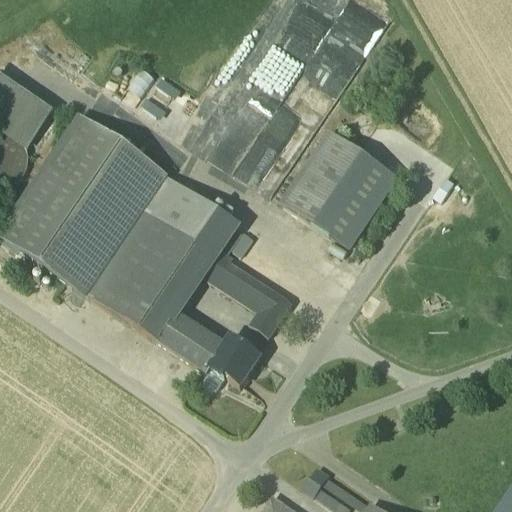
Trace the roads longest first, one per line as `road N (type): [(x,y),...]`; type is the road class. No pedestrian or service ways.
road 1 (unclassified): [(0,304),(241,463)]
road 2 (track): [(511,358),(262,446)]
